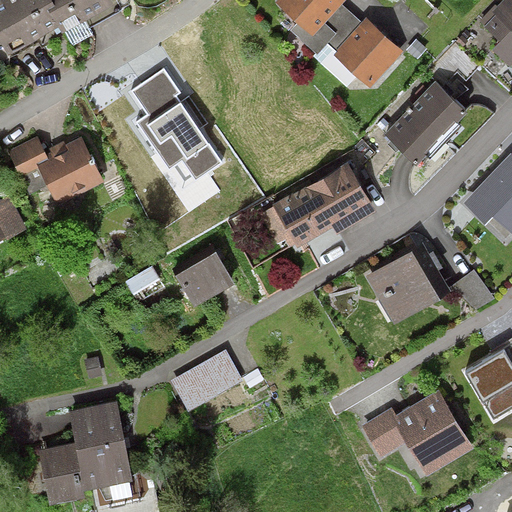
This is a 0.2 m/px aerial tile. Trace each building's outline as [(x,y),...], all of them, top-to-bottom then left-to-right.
[(7,0),(0,4),(0,30),(10,47),(59,19),(64,28),(107,3),(105,0),(7,0)] [(345,0),(278,0),(276,3),(299,23),(314,36),(342,5),(345,0)] [(511,0),(509,0),(488,22),(511,45),(511,0)] [(362,23),(342,5),(314,36),(299,23),(291,32),(319,55),(329,44),(337,51),(362,23)] [(402,51),(365,19),(362,23),(337,51),(335,54),(372,85),(402,51)] [(418,39),(407,51),(418,61),(428,49),(418,39)] [(224,160),(165,66),(121,93),(181,188),(224,160)] [(464,112),(437,86),(390,134),(418,160),(464,112)] [(104,184),(82,136),(47,153),(39,136),(8,150),(20,175),(40,166),(57,205),(104,184)] [(511,158),(469,201),(489,220),(497,212),(511,227),(511,158)] [(367,205),(347,168),(279,205),(299,242),(367,205)] [(0,200),(0,242),(27,230),(10,196),(0,200)] [(438,300),(414,255),(372,277),(396,322),(438,300)] [(232,283),(218,257),(183,276),(198,302),(232,283)] [(153,265),(125,281),(134,295),(161,280),(153,265)] [(493,298),(474,270),(452,286),(475,308),(493,298)] [(511,346),(467,373),(493,416),(511,406),(511,346)] [(243,379),(227,350),(171,382),(187,410),(243,379)] [(99,357),(86,360),(90,378),(103,375),(99,357)] [(469,446),(439,395),(396,419),(408,440),(426,471),(469,446)] [(133,482),(118,402),(71,411),(78,444),(40,452),(50,507),(86,500),(85,491),(133,482)] [(366,427),(382,454),(408,440),(396,419),(392,412),(366,427)]
